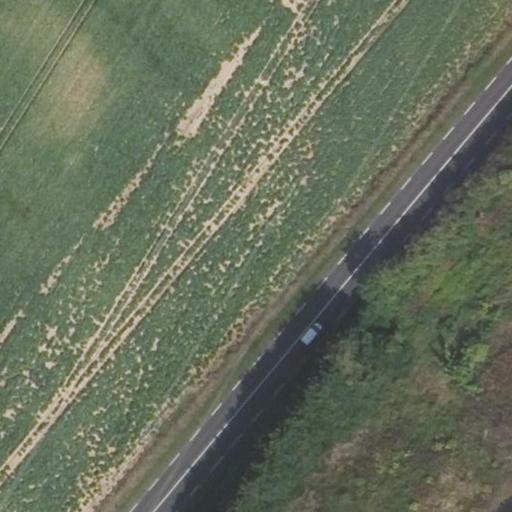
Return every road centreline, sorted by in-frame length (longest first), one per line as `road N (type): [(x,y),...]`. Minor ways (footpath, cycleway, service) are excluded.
road 1 (primary): [(511,88),(155,511)]
road 2 (track): [(509,0),(171,400)]
